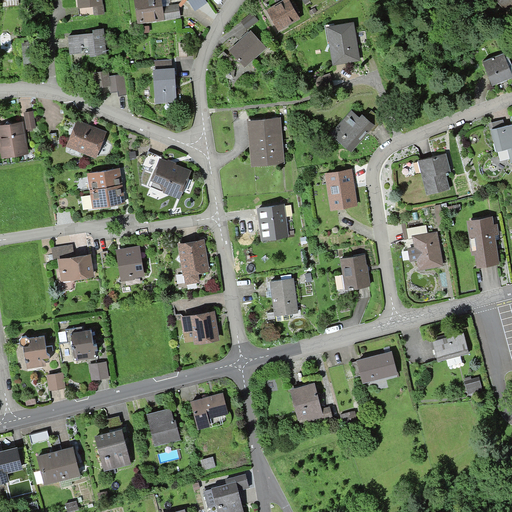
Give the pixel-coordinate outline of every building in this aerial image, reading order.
[(99,5),(98,0),(78,0),(80,17),(102,14),(101,5),(99,5)] [(159,0),(133,0),(137,23),(179,17),(177,6),(161,9),(159,0)] [(297,18),(287,0),(267,12),(277,29),(297,18)] [(511,3),(511,0),(493,0),(504,11),(511,3)] [(251,15),(242,22),(247,28),(256,21),(251,15)] [(328,29),(333,63),(357,59),(351,25),(328,29)] [(104,55),(102,30),(94,30),(94,33),(68,36),(70,54),(81,53),(80,47),(88,47),(89,56),(104,55)] [(264,47),(250,32),(229,51),(243,66),(264,47)] [(32,43),(24,44),(26,70),(35,69),(32,43)] [(228,58),(223,53),(215,61),(220,66),(228,58)] [(511,77),(503,53),(482,62),(491,86),(511,77)] [(153,71),(154,103),(165,103),(165,98),(175,98),(173,70),(171,70),(170,61),(154,62),(155,71),(153,71)] [(96,88),(108,86),(107,77),(106,72),(94,73),(96,88)] [(107,77),(108,86),(109,94),(117,92),(117,97),(126,96),(123,74),(107,77)] [(317,90),(332,85),(329,75),(314,80),(317,90)] [(372,131),(381,122),(382,121),(370,111),(364,118),(361,115),(359,118),(352,113),(330,137),(336,143),(338,141),(343,146),(346,143),(351,148),(369,128),(372,131)] [(24,114),(26,129),(34,127),(31,113),(24,114)] [(511,116),(510,117),(511,122),(511,124),(491,130),(496,152),(507,150),(511,163),(511,162),(511,116)] [(74,130),(70,141),(79,145),(77,149),(94,156),(103,134),(63,118),(60,125),(74,130)] [(277,120),(249,122),(253,164),(280,162),(280,155),(277,155),(276,141),(278,140),(277,120)] [(23,141),(21,124),(11,125),(6,122),(2,127),(0,127),(0,142),(2,157),(25,153),(23,141)] [(57,148),(55,133),(48,135),(50,149),(57,148)] [(166,165),(160,162),(162,158),(147,152),(141,166),(156,172),(152,180),(159,183),(162,189),(178,196),(187,173),(180,170),(178,171),(176,170),(175,169),(172,167),(171,168),(167,167),(166,165)] [(421,174),(427,195),(448,190),(443,170),(448,168),(444,154),(421,160),(425,173),(421,174)] [(120,186),(118,169),(88,174),(89,176),(88,178),(88,183),(90,184),(91,191),(120,186)] [(331,208),(355,205),(350,171),(326,174),(331,208)] [(123,203),(120,186),(91,191),(92,197),(91,199),(92,204),(93,205),(94,208),(123,203)] [(286,236),(282,205),(258,209),(259,221),(262,221),(264,239),(286,236)] [(476,253),(477,266),(496,263),(492,234),(496,234),(495,226),(491,226),(490,218),(468,222),(472,253),(476,253)] [(417,259),(419,269),(441,265),(435,234),(421,236),(419,223),(405,225),(408,239),(413,238),(415,249),(408,250),(410,260),(417,259)] [(206,270),(201,241),(179,245),(180,254),(175,260),(182,265),(185,284),(197,282),(196,272),(206,270)] [(90,276),(87,256),(72,258),(70,248),(53,251),(54,261),(59,260),(61,273),(67,272),(68,273),(69,279),(90,276)] [(122,278),(141,274),(137,249),(124,251),(124,253),(118,254),(122,278)] [(109,268),(107,254),(100,255),(102,270),(109,268)] [(363,256),(341,259),(340,259),(343,275),(340,275),(343,289),(348,288),(348,290),(352,289),(352,288),(368,285),(366,271),(365,271),(363,256)] [(296,313),(291,279),(270,282),(275,316),(296,313)] [(193,328),(195,342),(216,339),(212,313),(191,317),(193,328)] [(93,345),(91,330),(69,334),(70,336),(71,340),(70,341),(71,348),(72,348),(73,354),(80,353),(80,354),(97,351),(96,344),(93,345)] [(463,334),(432,342),(437,361),(445,359),(447,366),(461,362),(459,355),(468,353),(463,334)] [(19,345),(22,347),(25,362),(42,359),(44,361),(47,361),(49,358),(49,355),(46,354),(43,336),(28,339),(25,336),(21,337),(18,340),(19,345)] [(372,379),(395,374),(390,353),(350,363),(354,377),(361,376),(362,379),(372,377),(372,379)] [(104,362),(96,364),(98,379),(107,378),(104,362)] [(433,377),(429,363),(423,365),(426,379),(433,377)] [(62,373),(54,374),(56,389),(64,388),(62,373)] [(464,379),(467,393),(480,389),(477,379),(471,381),(470,377),(464,379)] [(314,385),(290,392),(297,418),(306,415),(308,424),(323,420),(323,423),(332,421),(329,408),(320,411),(314,385)] [(222,394),(190,402),(197,428),(209,425),(207,418),(226,413),(222,394)] [(169,409),(146,415),(151,434),(154,433),(157,445),(179,439),(175,424),(173,425),(169,409)] [(340,415),(342,425),(356,421),(353,411),(340,415)] [(140,413),(133,414),(137,428),(143,426),(140,413)] [(46,430),(28,435),(30,445),(49,440),(46,430)] [(130,463),(121,430),(94,437),(101,462),(114,458),(116,466),(130,463)] [(52,456),(39,460),(44,483),(59,479),(57,474),(76,469),(71,448),(51,453),(52,456)] [(3,471),(20,467),(16,449),(0,453),(0,482),(6,481),(3,471)] [(201,461),(203,469),(214,467),(212,458),(201,461)] [(218,505),(219,511),(240,511),(235,491),(248,488),(244,475),(225,480),(226,485),(204,490),(208,507),(218,505)] [(78,509),(76,502),(65,504),(67,511),(78,509)]
